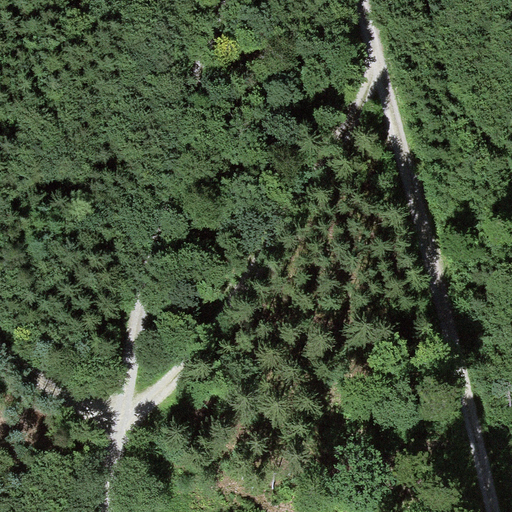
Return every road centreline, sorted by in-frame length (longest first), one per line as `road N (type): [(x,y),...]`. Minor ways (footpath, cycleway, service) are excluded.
road 1 (track): [(0,349),(30,379),(101,412),(155,390),(209,341),(282,236),(345,132),(370,64)]
road 2 (track): [(221,0),(158,222),(103,511)]
road 3 (track): [(370,64),(480,511)]
